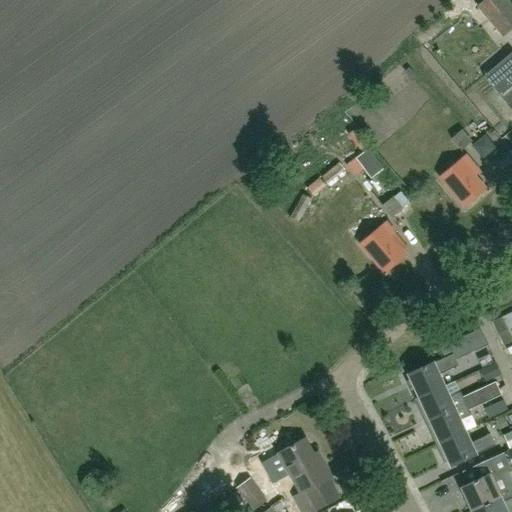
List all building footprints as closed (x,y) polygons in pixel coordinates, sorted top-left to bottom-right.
[(511,10),(503,0),(486,0),(486,1),(499,16),(495,20),(507,35),(511,31),(511,10)] [(505,101),(504,102),(511,111),(511,53),(483,77),(495,91),(496,90),(505,101)] [(360,148),(368,143),(358,127),(350,132),(360,148)] [(471,143),(461,131),(451,139),(461,151),(471,143)] [(355,160),(371,180),(384,170),(368,149),(355,160)] [(439,178),(464,208),(485,190),(474,177),(479,173),(465,157),(439,178)] [(338,164),(322,178),(327,185),(344,171),(338,164)] [(392,218),(402,210),(392,198),(382,207),(392,218)] [(384,273),(404,255),(389,237),(394,233),(385,222),(359,244),(384,273)] [(511,314),(491,325),(498,338),(503,349),(511,344),(511,343),(507,334),(511,331),(511,314)] [(452,343),(459,357),(486,344),(480,330),(452,343)] [(453,356),(408,377),(418,399),(444,388),(439,377),(459,367),(453,356)] [(495,384),(479,392),(482,398),(485,404),(501,396),(498,390),(495,384)] [(444,388),(418,399),(415,401),(421,415),(425,413),(429,422),(466,405),(482,398),(479,392),(463,399),(461,394),(449,399),(444,388)] [(482,423),(508,411),(503,401),(478,413),(482,423)] [(471,417),(466,405),(429,422),(434,432),(430,434),(436,447),(465,433),(460,422),(471,417)] [(505,427),(511,422),(511,410),(499,420),(505,427)] [(508,449),(511,447),(511,431),(502,436),(508,449)] [(471,445),(465,433),(436,447),(442,460),(446,458),(451,468),(496,447),(490,435),(471,445)] [(311,488),(330,478),(320,461),(316,463),(304,440),(277,455),(298,495),(291,498),(298,511),(312,511),(322,507),(311,488)] [(461,490),(471,511),(472,511),(501,499),(499,496),(493,482),(511,472),(511,471),(504,454),(462,474),(468,486),(461,490)] [(253,511),(267,502),(250,479),(236,488),(253,511)] [(271,483),(263,491),(274,502),(282,494),(271,483)] [(501,499),(472,511),(506,511),(503,505),(511,501),(511,490),(499,496),(501,499)] [(235,494),(208,511),(242,511),(246,510),(235,494)]
